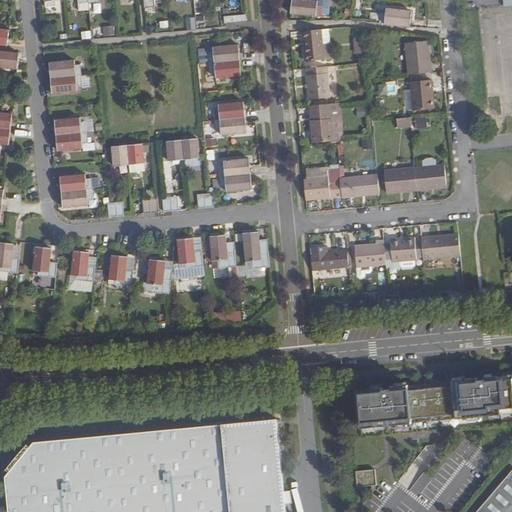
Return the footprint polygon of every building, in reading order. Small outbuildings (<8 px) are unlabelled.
[(61,0),(45,0),(47,8),(57,7),(57,2),(62,1),(61,0)] [(144,0),(145,10),(157,9),(155,0),(144,0)] [(318,3),(294,0),(293,0),(291,15),(321,19),(322,15),(322,8),(318,8),(318,3)] [(322,8),(322,15),(328,16),(330,1),(320,0),(318,0),(318,3),(318,8),(322,8)] [(79,12),(90,11),(89,4),(80,5),(78,5),(79,12)] [(381,16),(380,25),(411,29),(412,13),(387,11),(386,16),(381,16)] [(224,24),(246,22),(245,15),(224,17),(224,24)] [(195,18),(185,18),(186,30),(195,30),(195,18)] [(114,26),(103,25),(103,34),(114,34),(114,26)] [(0,45),(8,47),(10,31),(0,30),(0,45)] [(80,31),(81,38),(91,37),(90,30),(80,31)] [(322,31),(303,33),(305,63),(324,61),(322,31)] [(322,31),(324,61),(331,60),(329,31),(322,31)] [(366,50),(364,38),(356,39),(358,51),(366,50)] [(410,75),(431,73),(428,42),(407,44),(410,75)] [(210,64),(240,62),(239,46),(214,49),(214,53),(209,54),(210,64)] [(0,68),(18,71),(20,55),(0,52),(0,68)] [(50,64),(52,79),(82,76),(81,66),(76,66),(75,62),(50,64)] [(242,77),(240,62),(210,64),(211,75),(216,75),(216,79),(242,77)] [(327,66),(306,69),(309,99),(330,97),(327,66)] [(435,109),(431,73),(410,75),(411,83),(412,82),(415,111),(435,109)] [(82,76),(52,79),(53,95),(79,93),(78,88),(83,87),(82,78),(82,76)] [(330,103),(310,106),(314,143),(334,141),(336,141),(343,140),(340,103),(330,103)] [(215,122),(246,119),(244,104),(219,106),(219,111),(214,111),(215,122)] [(0,129),(11,131),(13,115),(0,113),(0,129)] [(410,118),(397,119),(397,129),(411,127),(410,118)] [(56,121),(57,136),(88,133),(86,123),(82,123),(81,119),(56,121)] [(247,134),(246,119),(215,122),(216,132),(221,132),(222,137),(247,134)] [(417,124),(418,133),(428,132),(427,122),(417,124)] [(0,146),(9,147),(11,131),(0,129),(0,146)] [(88,133),(57,136),(59,152),(84,150),(84,153),(95,152),(95,144),(89,145),(88,135),(88,133)] [(215,137),(206,138),(207,146),(216,145),(215,137)] [(182,141),(184,161),(200,160),(198,139),(182,141)] [(182,141),(167,142),(169,162),(184,161),(182,141)] [(127,146),(129,166),(145,165),(143,145),(127,146)] [(115,167),(129,166),(127,146),(113,147),(115,167)] [(220,179),(251,175),(250,160),(224,162),(225,167),(220,168),(220,179)] [(415,169),(417,190),(447,187),(445,166),(415,169)] [(388,193),(417,190),(415,169),(386,171),(388,193)] [(340,178),(340,180),(342,197),(380,193),(378,174),(340,178)] [(253,191),(251,175),(220,179),(221,189),(226,189),(227,193),(253,191)] [(61,178),(62,193),(93,190),(92,180),(87,180),(87,176),(61,178)] [(333,176),(305,179),(308,201),(342,197),(340,180),(334,181),(333,176)] [(93,190),(62,193),(64,209),(90,206),(89,202),(94,201),(93,190)] [(198,210),(206,209),(205,195),(197,196),(198,210)] [(206,209),(214,209),(212,195),(210,195),(205,195),(206,209)] [(170,199),(172,212),(179,212),(177,198),(170,199)] [(163,199),(164,213),(172,212),(170,199),(163,199)] [(143,201),(144,215),(151,214),(159,214),(158,200),(149,200),(143,201)] [(108,204),(109,218),(117,217),(116,203),(110,204),(108,204)] [(116,203),(117,217),(124,217),(123,203),(116,203)] [(260,252),(259,241),(258,234),(243,235),(245,261),(249,261),(250,268),(269,266),(268,251),(260,252)] [(423,241),(425,259),(463,256),(461,235),(422,238),(423,241)] [(227,255),(226,244),(226,237),(210,238),(213,264),(218,264),(218,271),(237,269),(236,254),(227,255)] [(202,247),(201,239),(193,240),(194,248),(194,258),(202,257),(202,247)] [(414,239),(391,241),(392,245),(386,245),(387,259),(393,258),(393,262),(417,260),(425,259),(423,241),(415,241),(414,239)] [(194,248),(193,240),(178,241),(180,267),(185,267),(186,274),(196,273),(204,272),(202,257),(194,258),(194,248)] [(268,251),(267,241),(259,241),(260,252),(268,251)] [(358,268),(387,264),(387,259),(386,245),(385,241),(377,242),(377,246),(356,247),(358,268)] [(18,276),(20,261),(14,261),(16,246),(1,244),(0,251),(0,268),(2,269),(2,274),(18,276)] [(236,254),(234,244),(226,244),(227,255),(236,254)] [(332,247),(312,248),(315,271),(349,267),(348,251),(333,252),(332,247)] [(55,280),(57,266),(53,265),(54,250),(39,248),(36,272),(40,273),(39,279),(55,280)] [(95,272),(95,269),(90,269),(91,260),(91,254),(76,253),(74,277),(78,277),(77,283),(94,285),(95,272)] [(132,289),(133,274),(127,273),(128,263),(129,258),(114,257),(111,281),(115,281),(115,287),(132,289)] [(134,264),(135,259),(129,258),(128,263),(127,273),(133,274),(134,264)] [(169,293),(171,279),(164,278),(165,268),(166,262),(151,261),(148,285),(152,285),(151,291),(169,293)] [(171,279),(172,269),(165,268),(164,278),(171,279)] [(197,284),(205,284),(204,272),(196,273),(197,284)] [(2,274),(1,284),(17,286),(18,276),(2,274)] [(451,388),(421,391),(406,392),(406,388),(377,391),(360,393),(364,429),(511,413),(511,401),(510,381),(502,381),(499,377),(491,378),(452,383),(451,388)] [(284,511),(276,418),(202,424),(201,411),(148,416),(150,429),(32,439),(13,464),(5,474),(8,511),(284,511)] [(511,511),(511,467),(474,511),(511,511)] [(374,469),(356,471),(358,486),(375,484),(374,469)]
